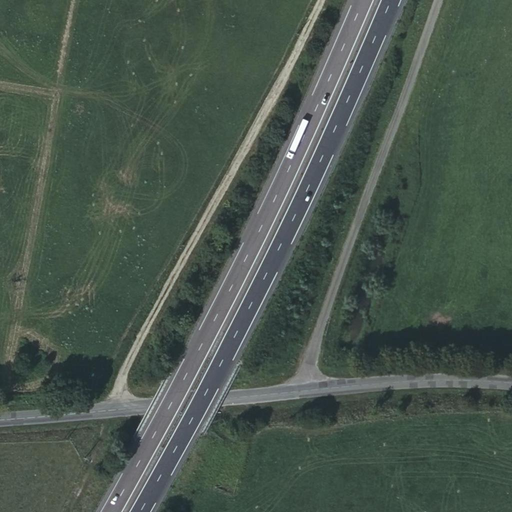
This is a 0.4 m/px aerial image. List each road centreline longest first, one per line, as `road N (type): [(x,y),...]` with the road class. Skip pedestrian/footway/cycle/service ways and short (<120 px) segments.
road 1 (motorway): [(357,0),(262,220),(102,511)]
road 2 (motorway): [(142,511),(264,281),(392,0)]
road 3 (residential): [(295,388),(435,0)]
road 4 (tertiary): [(295,388),(0,416)]
road 5 (tertiary): [(511,383),(433,378),(295,388)]
